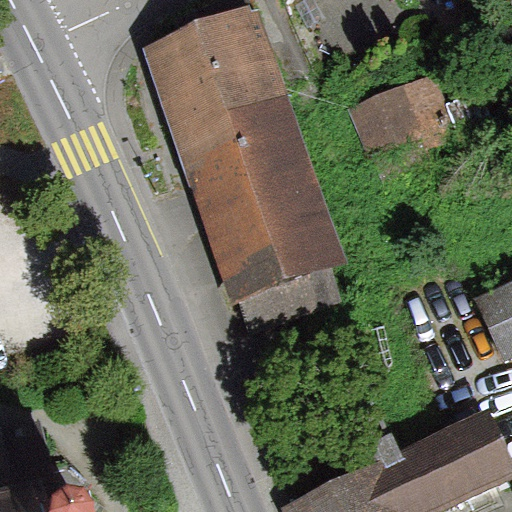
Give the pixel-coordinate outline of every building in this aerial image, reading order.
[(330,276),(343,272),(257,16),(163,47),(144,54),(183,171),(231,312),(241,308),(251,336),(340,306),(330,276)] [(433,83),(355,115),(380,173),(457,140),(433,83)] [(511,284),(470,304),(499,366),(511,359),(511,284)] [(354,482),(289,511),(452,511),(511,484),(511,483),(496,449),(482,420),(402,457),(382,414),(333,436),(354,482)] [(0,511),(42,511),(36,491),(0,500),(0,511)]
